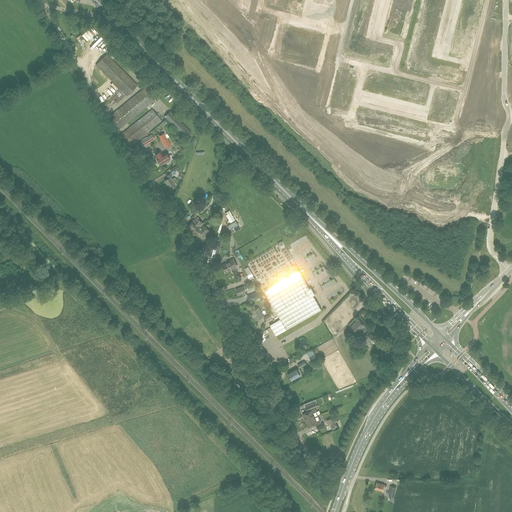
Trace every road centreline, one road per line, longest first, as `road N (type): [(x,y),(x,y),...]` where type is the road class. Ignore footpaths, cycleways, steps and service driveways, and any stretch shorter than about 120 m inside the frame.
road 1 (primary): [(92,0),(429,344)]
road 2 (primary): [(440,334),(98,0)]
road 3 (unclassified): [(346,478),(309,458),(131,152)]
road 4 (residential): [(486,0),(463,90),(433,82)]
road 5 (unclassified): [(509,270),(489,236),(502,154)]
